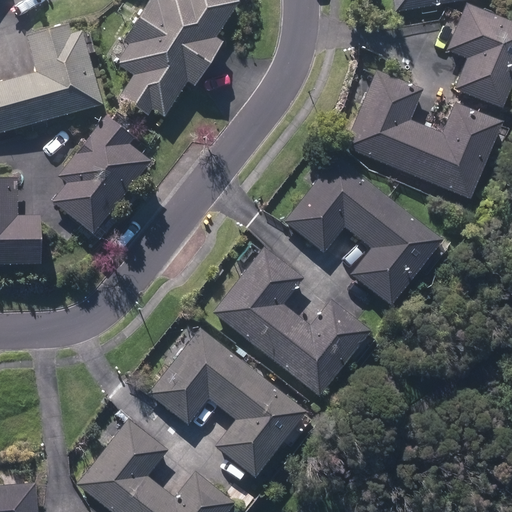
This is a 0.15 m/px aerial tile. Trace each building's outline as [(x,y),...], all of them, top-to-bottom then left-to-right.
[(160,108),(231,3),(225,0),(144,0),(111,61),(128,73),(116,91),(145,110),(151,102),(160,108)] [(511,14),(463,0),(462,0),(449,46),(463,50),(452,86),(494,99),(506,60),(511,61),(511,14)] [(0,134),(100,105),(79,32),(70,34),(68,25),(25,37),(36,74),(0,84),(0,134)] [(416,81),(378,64),(344,139),(461,192),(485,121),(448,107),(441,132),(401,114),(416,81)] [(147,152),(102,115),(56,171),(64,177),(50,194),(87,225),(147,152)] [(430,236),(332,158),(286,215),(319,241),(336,219),(368,244),(348,268),(383,295),(430,236)] [(0,265),(40,265),(39,218),(16,219),(15,180),(0,179),(0,265)] [(264,242),(212,304),(317,391),(368,330),(334,302),(313,328),(275,297),(298,270),(264,242)] [(297,407),(200,327),(150,386),(184,414),(204,391),(234,416),(215,439),(247,466),(297,407)] [(126,415),(77,479),(120,511),(220,511),(230,500),(190,468),(170,493),(142,471),(163,443),(126,415)] [(0,487),(0,511),(37,511),(35,484),(0,487)]
